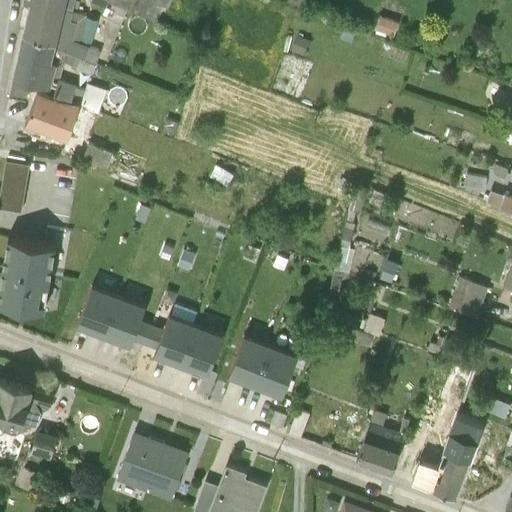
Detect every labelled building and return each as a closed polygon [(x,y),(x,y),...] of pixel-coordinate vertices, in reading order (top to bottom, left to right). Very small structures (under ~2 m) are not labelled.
[(29,0),(24,24),(57,33),(64,0),(29,0)] [(64,0),(57,33),(58,33),(57,37),(67,39),(66,42),(96,55),(101,42),(90,38),(81,34),(87,6),(73,2),(73,0),(64,0)] [(158,0),(131,0),(154,10),(158,0)] [(98,9),(87,6),(81,31),(94,33),(98,9)] [(378,7),(374,20),(393,26),(397,13),(378,7)] [(57,33),(24,24),(19,43),(53,52),(57,37),(58,33),(57,33)] [(67,39),(57,37),(53,52),(59,54),(63,56),(65,53),(71,56),(71,58),(92,66),(96,55),(66,42),(67,39)] [(14,67),(30,71),(52,78),(54,71),(59,54),(53,52),(19,43),(14,67)] [(59,54),(54,71),(58,72),(59,70),(63,56),(59,54)] [(30,71),(14,67),(10,87),(25,91),(30,71)] [(59,89),(80,94),(99,102),(103,93),(88,87),(90,82),(85,80),(76,77),(76,76),(59,70),(58,72),(54,85),(60,88),(59,89)] [(60,88),(54,85),(40,80),(27,112),(26,114),(68,131),(69,128),(76,107),(80,94),(59,89),(60,88)] [(76,107),(69,128),(80,131),(85,114),(80,113),(81,108),(76,107)] [(89,134),(83,149),(107,159),(114,144),(89,134)] [(170,142),(161,163),(176,169),(181,157),(184,158),(187,148),(170,142)] [(29,152),(7,149),(0,190),(0,194),(21,198),(29,152)] [(495,155),(491,165),(505,170),(508,160),(495,155)] [(217,156),(210,168),(227,178),(234,166),(217,156)] [(466,167),(464,177),(485,181),(487,171),(466,167)] [(357,175),(350,199),(358,202),(365,177),(357,175)] [(373,181),(368,194),(384,200),(389,187),(373,181)] [(511,203),(511,188),(504,185),(504,188),(491,183),(488,189),(481,186),(479,191),(486,193),(486,195),(499,199),(511,203)] [(333,261),(344,264),(349,265),(355,239),(349,238),(354,216),(345,214),(333,261)] [(2,252),(51,271),(57,234),(34,230),(6,226),(2,252)] [(511,280),(511,247),(510,253),(511,253),(503,278),(511,280)] [(51,271),(2,252),(0,266),(0,292),(47,300),(51,271)] [(344,264),(333,261),(328,284),(339,286),(344,264)] [(366,262),(364,269),(374,272),(376,265),(366,262)] [(460,302),(471,273),(458,268),(447,298),(460,302)] [(99,273),(81,316),(130,336),(147,294),(99,273)] [(471,273),(460,302),(477,308),(488,279),(471,273)] [(178,297),(176,305),(196,308),(198,300),(178,297)] [(342,299),(334,300),(335,309),(343,307),(342,299)] [(169,305),(154,343),(207,363),(222,326),(169,305)] [(370,338),(374,327),(330,312),(326,323),(370,338)] [(443,340),(448,331),(450,326),(441,323),(436,337),(443,340)] [(244,325),(237,345),(290,366),(298,345),(244,325)] [(374,327),(370,338),(370,340),(391,347),(396,335),(396,334),(374,327)] [(448,331),(443,340),(440,349),(459,356),(464,343),(466,338),(448,331)] [(396,335),(391,347),(391,350),(398,352),(397,353),(416,360),(417,358),(425,361),(429,350),(402,341),(403,338),(396,335)] [(464,343),(459,356),(474,362),(478,349),(464,343)] [(282,386),(290,366),(237,345),(229,365),(243,370),(242,373),(267,383),(268,380),(282,386)] [(0,404),(24,412),(28,398),(30,390),(30,389),(50,394),(52,395),(55,383),(34,377),(0,366),(0,404)] [(456,405),(465,408),(472,390),(464,387),(456,405)] [(30,390),(28,398),(48,403),(50,394),(30,389),(30,390)] [(287,406),(285,411),(290,413),(295,398),(284,394),(281,403),(287,406)] [(298,400),(289,423),(301,428),(310,405),(298,400)] [(287,406),(281,403),(275,401),(270,413),(282,418),(285,411),(287,406)] [(364,428),(400,440),(405,424),(409,413),(374,401),(370,413),(364,428)] [(29,403),(26,414),(39,418),(43,406),(29,403)] [(26,414),(24,412),(1,405),(0,407),(0,416),(2,421),(15,425),(26,414)] [(450,422),(478,432),(485,411),(479,409),(477,412),(465,408),(456,405),(450,422)] [(37,425),(58,433),(61,423),(39,418),(37,425)] [(134,421),(116,469),(172,490),(190,442),(134,421)] [(444,438),(472,449),(479,432),(478,432),(450,422),(444,438)] [(58,433),(37,425),(31,441),(53,448),(58,433)] [(400,440),(364,428),(357,449),(393,462),(400,440)] [(420,446),(438,453),(442,444),(424,436),(420,446)] [(438,453),(466,464),(472,449),(444,438),(442,444),(438,453)] [(438,453),(420,446),(419,446),(410,472),(456,489),(466,464),(438,453)] [(20,456),(13,477),(35,484),(42,463),(20,456)] [(208,502),(212,504),(233,511),(253,511),(267,476),(245,468),(247,463),(226,456),(218,476),(208,502)] [(208,502),(218,476),(205,471),(194,500),(211,506),(212,504),(208,502)] [(386,511),(388,507),(344,490),(336,511),(386,511)] [(74,498),(72,503),(84,506),(86,501),(74,498)]
